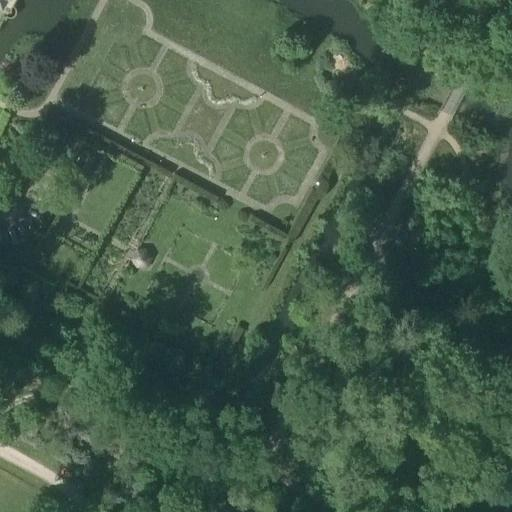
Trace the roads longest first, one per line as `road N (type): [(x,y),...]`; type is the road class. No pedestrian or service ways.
road 1 (track): [(243,491),(511,4)]
road 2 (track): [(154,419),(339,511)]
road 3 (track): [(511,271),(476,256),(435,149)]
